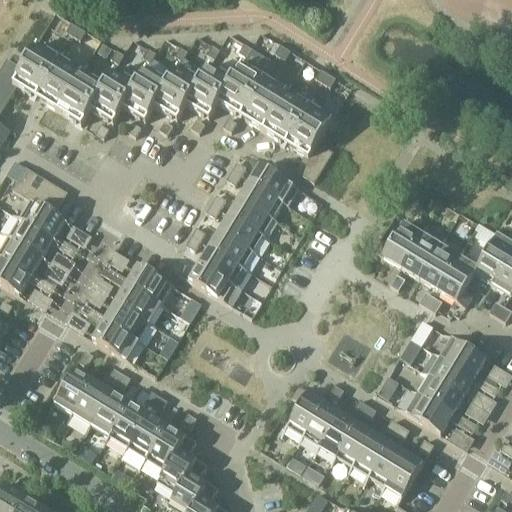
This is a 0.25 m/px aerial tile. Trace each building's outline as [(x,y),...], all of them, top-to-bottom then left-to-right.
[(85,36),(71,27),(66,36),(80,45),(85,36)] [(290,55),(276,46),(270,56),(285,65),(290,55)] [(17,90),(57,115),(82,75),(37,48),(27,64),(22,72),(7,62),(0,73),(0,111),(3,113),(17,90)] [(252,53),(244,48),(238,57),(246,62),(252,53)] [(220,54),(212,49),(206,59),(214,63),(220,54)] [(182,65),(188,56),(180,51),(174,60),(182,65)] [(150,67),(156,58),(148,53),(142,62),(150,67)] [(118,68),(124,59),(116,55),(111,64),(118,68)] [(232,83),(218,108),(261,134),(285,94),(241,67),(232,83)] [(209,123),(218,108),(232,83),(209,69),(200,84),(186,109),(209,123)] [(168,86),(154,111),(177,125),(186,109),(200,84),(177,71),(168,86)] [(136,88),(122,112),(145,126),(154,111),(168,86),(145,72),(136,88)] [(90,114),(113,128),(122,112),(136,88),(113,74),(104,89),(90,114)] [(330,92),(335,83),(321,74),(315,83),(330,92)] [(104,89),(82,75),(57,115),(81,129),(90,114),(104,89)] [(285,94),(261,134),(304,160),(295,176),(314,187),(333,156),(318,147),(332,123),(285,94)] [(228,122),(223,131),(231,137),(237,127),(228,122)] [(196,124),(191,133),(199,138),(205,129),(196,124)] [(167,140),(173,131),(164,125),(159,135),(167,140)] [(133,127),(127,136),(135,141),(141,132),(133,127)] [(0,128),(0,150),(10,135),(0,128)] [(101,129),(95,138),(104,143),(109,134),(101,129)] [(236,166),(231,175),(240,181),(245,172),(236,166)] [(259,169),(249,186),(283,207),(293,190),(259,169)] [(12,194),(23,201),(36,178),(26,172),(12,194)] [(234,190),(240,181),(231,175),(226,184),(234,190)] [(46,185),(36,178),(23,201),(30,205),(31,204),(33,206),(46,185)] [(57,191),(46,185),(33,206),(44,212),(57,191)] [(273,223),(283,207),(249,186),(239,202),(273,223)] [(67,197),(57,191),(44,212),(54,218),(67,197)] [(217,199),(211,208),(220,214),(226,205),(217,199)] [(263,240),(273,223),(239,202),(229,219),(263,240)] [(44,212),(33,206),(31,204),(30,205),(19,223),(52,243),(55,239),(56,240),(65,225),(54,218),(44,212)] [(215,223),(220,214),(211,208),(206,217),(215,223)] [(263,240),(229,219),(218,235),(253,256),(263,240)] [(52,243),(19,223),(8,241),(42,262),(51,248),(62,255),(67,247),(56,240),(55,239),(52,243)] [(388,250),(380,244),(373,256),(401,273),(421,238),(403,227),(388,250)] [(197,232),(191,241),(200,246),(206,237),(197,232)] [(401,273),(419,284),(440,249),(443,244),(425,233),(421,238),(401,273)] [(253,256),(218,235),(208,251),(243,272),(253,256)] [(511,247),(497,238),(476,272),(473,278),(474,278),(492,289),(511,255),(511,247)] [(0,253),(0,261),(30,280),(32,276),(33,277),(42,262),(8,241),(0,253)] [(195,255),(200,246),(191,241),(186,250),(195,255)] [(62,255),(74,262),(78,254),(67,247),(62,255)] [(440,249),(419,284),(437,295),(458,261),(440,249)] [(243,272),(208,251),(198,268),(233,289),(243,272)] [(506,298),(500,308),(496,306),(489,317),(497,322),(504,311),(510,300),(511,297),(511,255),(492,289),(506,298)] [(28,285),(39,292),(44,284),(33,277),(32,276),(30,280),(0,261),(0,288),(19,300),(28,285)] [(476,272),(458,261),(437,295),(465,312),(472,301),(463,295),(474,278),(473,278),(476,272)] [(186,270),(176,265),(171,274),(180,280),(186,270)] [(198,268),(188,285),(222,306),(233,289),(198,268)] [(125,293),(127,289),(160,309),(172,290),(137,269),(128,284),(117,278),(112,285),(124,292),(125,293)] [(101,278),(112,285),(117,278),(106,270),(101,278)] [(390,290),(398,295),(405,284),(397,279),(390,290)] [(56,291),(44,284),(39,292),(51,299),(56,291)] [(149,328),(160,309),(127,289),(125,293),(124,292),(115,307),(149,328)] [(419,308),(427,313),(434,301),(425,296),(419,308)] [(434,301),(427,313),(435,318),(442,306),(434,301)] [(12,311),(3,305),(0,309),(0,315),(7,320),(12,311)] [(90,322),(95,315),(83,307),(78,315),(90,322)] [(102,330),(104,326),(138,346),(149,328),(115,307),(106,321),(95,315),(90,322),(101,329),(102,330)] [(511,316),(504,311),(497,322),(505,327),(511,316)] [(92,344),(126,365),(138,346),(104,326),(102,330),(101,329),(92,344)] [(486,364),(452,343),(440,362),(473,382),(476,379),(477,379),(486,364)] [(85,355),(78,366),(87,371),(94,360),(85,355)] [(473,382),(440,362),(429,380),(463,401),(472,387),(483,394),(488,386),(477,379),(476,379),(473,382)] [(53,407),(72,419),(93,384),(74,373),(53,407)] [(115,389),(122,378),(114,373),(107,384),(115,389)] [(463,401),(429,380),(428,381),(418,375),(408,393),(418,398),(418,399),(451,419),(453,415),(454,416),(463,401)] [(130,383),(122,378),(115,389),(124,394),(130,383)] [(112,395),(93,384),(72,419),(91,430),(112,395)] [(499,393),(488,386),(483,394),(495,401),(499,393)] [(343,395),(334,390),(329,399),(338,404),(343,395)] [(292,403),(300,408),(286,431),(303,442),(324,407),(298,392),(292,403)] [(91,430),(109,441),(130,407),(112,395),(91,430)] [(159,400),(151,395),(144,407),(152,412),(159,400)] [(451,419),(418,399),(406,418),(440,439),(449,424),(461,431),(465,423),(454,416),(453,415),(451,419)] [(159,400),(152,412),(161,417),(167,405),(159,400)] [(353,413),(362,419),(367,410),(358,404),(353,413)] [(149,418),(130,407),(109,441),(128,452),(149,418)] [(303,442),(320,452),(340,417),(324,407),(303,442)] [(367,410),(362,419),(371,424),(376,415),(367,410)] [(320,452),(336,462),(357,427),(340,417),(320,452)] [(146,464),(167,429),(149,418),(128,452),(146,464)] [(196,423),(188,418),(181,429),(189,434),(196,423)] [(472,438),(477,430),(465,423),(461,431),(472,438)] [(400,430),(391,424),(386,434),(395,439),(400,430)] [(336,462),(352,472),(373,437),(357,427),(336,462)] [(185,440),(167,429),(146,464),(164,475),(185,440)] [(409,435),(400,430),(395,439),(403,444),(409,435)] [(390,447),(373,437),(352,472),(369,482),(390,447)] [(196,447),(185,440),(164,475),(156,487),(175,498),(196,464),(189,460),(196,447)] [(433,450),(424,444),(418,454),(428,459),(433,450)] [(511,451),(504,446),(499,454),(511,461),(511,459),(511,451)] [(369,482),(385,492),(406,457),(390,447),(369,482)] [(402,502),(423,468),(406,457),(385,492),(402,502)] [(196,464),(175,498),(167,510),(169,511),(191,511),(207,487),(200,483),(207,470),(196,464)] [(0,511),(18,511),(25,500),(4,487),(0,494),(0,511)] [(207,487),(191,511),(217,511),(218,511),(211,506),(218,494),(207,487)] [(511,498),(506,494),(500,504),(510,509),(511,505),(511,498)] [(44,511),(25,500),(18,511),(44,511)]
